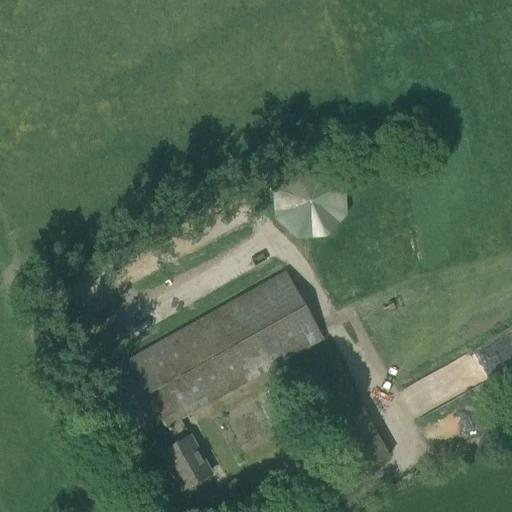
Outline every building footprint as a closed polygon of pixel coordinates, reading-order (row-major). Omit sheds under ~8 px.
[(271,187),(273,217),(296,237),(325,235),(345,213),(344,183),(322,164),(291,165),(271,187)] [(160,453),(180,490),(209,474),(179,420),(321,340),(284,273),(127,361),(164,428),(165,427),(175,444),(160,453)] [(84,333),(93,352),(137,334),(129,314),(84,333)] [(298,394),(345,479),(387,455),(341,371),(298,394)] [(207,496),(216,511),(246,495),(237,479),(207,496)]
